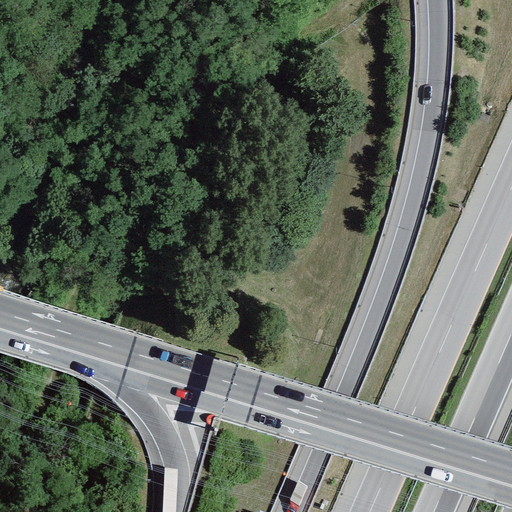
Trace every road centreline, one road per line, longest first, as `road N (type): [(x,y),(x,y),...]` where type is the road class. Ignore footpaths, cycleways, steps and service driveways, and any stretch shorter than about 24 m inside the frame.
road 1 (track): [(5,511),(124,129),(348,0)]
road 2 (motorway): [(437,0),(434,104),(412,210),(292,511)]
road 3 (trunk): [(511,470),(0,312)]
road 4 (trunk): [(77,363),(511,496)]
road 5 (motorway): [(511,186),(368,511)]
road 6 (motorway): [(433,511),(511,330)]
road 7 (motorway): [(77,363),(120,385),(163,431),(175,466),(173,511)]
